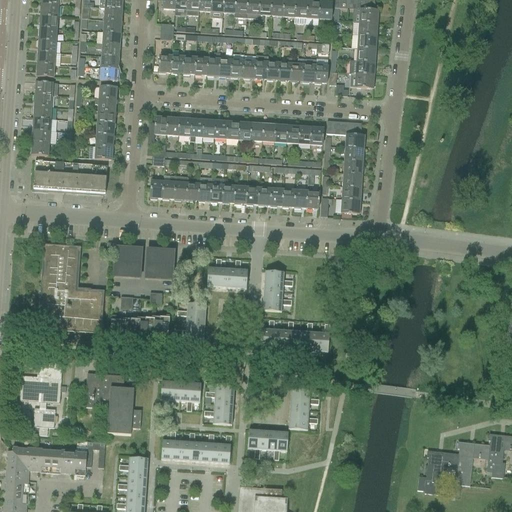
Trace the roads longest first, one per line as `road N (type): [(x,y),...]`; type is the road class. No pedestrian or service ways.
road 1 (residential): [(395,114),(136,100)]
road 2 (residential): [(248,373),(256,229)]
road 3 (tertiary): [(1,212),(10,80)]
road 4 (residential): [(511,254),(381,239)]
road 5 (residential): [(256,229),(127,221)]
road 6 (residential): [(127,221),(1,212)]
road 7 (residential): [(381,239),(395,114)]
road 8 (residential): [(381,239),(256,229)]
road 9 (residential): [(127,221),(136,100)]
